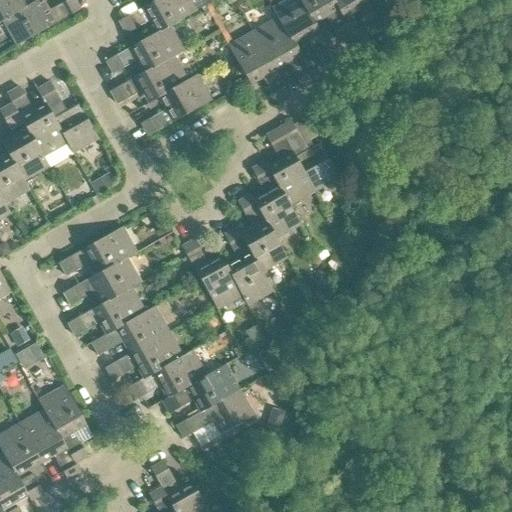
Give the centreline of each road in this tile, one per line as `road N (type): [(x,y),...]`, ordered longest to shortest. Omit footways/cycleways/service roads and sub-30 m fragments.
road 1 (unclassified): [(150,188),(23,261),(126,463)]
road 2 (residential): [(240,135),(243,158),(186,228),(165,194),(150,188)]
road 3 (residential): [(240,135),(382,48)]
road 4 (unclassified): [(75,44),(137,164)]
road 5 (residential): [(137,164),(224,118),(240,135)]
